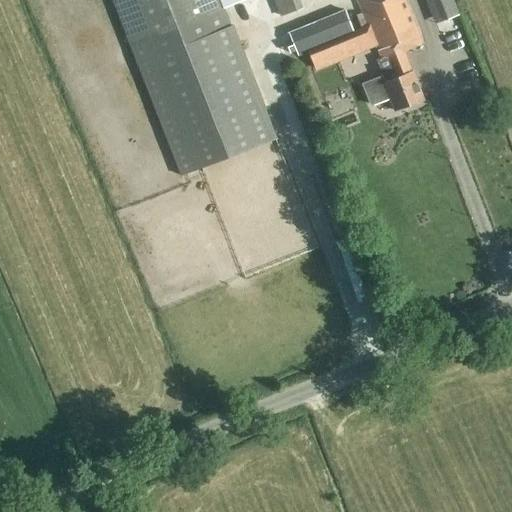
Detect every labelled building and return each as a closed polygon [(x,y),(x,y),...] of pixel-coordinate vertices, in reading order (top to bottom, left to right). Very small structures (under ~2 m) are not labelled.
[(110,0),(129,48),(221,12),(216,0),(110,0)] [(275,0),(283,19),(303,11),(298,0),(275,0)] [(376,61),(382,76),(362,84),(370,106),(390,98),(395,111),(424,100),(404,51),(422,44),(404,0),(359,0),(358,0),(381,59),(376,61)] [(459,15),(452,0),(425,0),(435,24),(459,15)] [(498,116),(490,119),(493,126),(501,123),(498,116)] [(218,157),(198,164),(202,176),(222,169),(218,157)]
